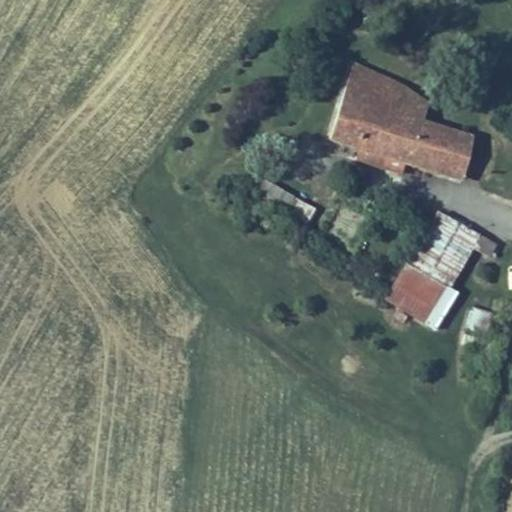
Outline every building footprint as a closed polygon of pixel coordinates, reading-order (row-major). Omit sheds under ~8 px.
[(423,121),(427,109),(413,105),(409,119),(390,113),(401,81),(352,65),(328,137),(358,147),(406,163),(409,164),(423,121)] [(433,91),(401,81),(390,113),(409,119),(413,105),(427,109),(433,91)] [(423,121),(409,164),(461,180),(475,137),(423,121)] [(402,175),(406,163),(358,147),(354,159),(402,175)] [(297,194),(270,176),(257,195),(285,213),(297,194)] [(480,234),(435,209),(385,300),(436,329),(457,291),(450,288),(480,234)] [(468,307),(464,332),(487,336),(491,311),(468,307)]
